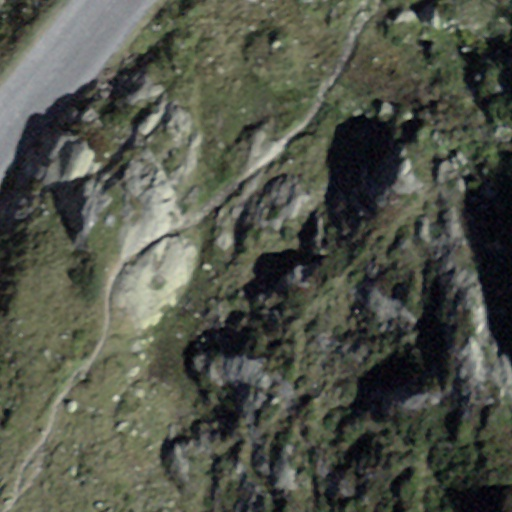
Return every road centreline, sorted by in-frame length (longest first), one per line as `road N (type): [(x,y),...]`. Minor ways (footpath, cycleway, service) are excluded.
road 1 (trunk): [(0,186),(66,0)]
road 2 (tertiary): [(109,0),(0,135)]
